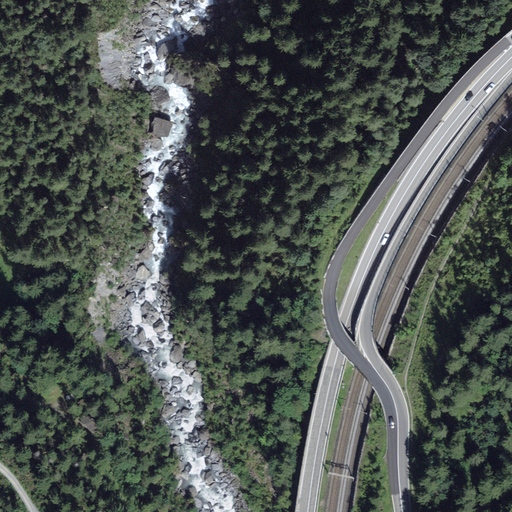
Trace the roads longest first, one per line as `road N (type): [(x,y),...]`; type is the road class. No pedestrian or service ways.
road 1 (secondary): [(511,54),(434,144),(373,253),(328,390),(307,511)]
road 2 (secondary): [(511,51),(450,99),(341,252),(330,312),(366,361)]
road 3 (secondary): [(366,361),(367,310),(383,269),(511,60)]
road 4 (secondary): [(401,511),(386,382)]
